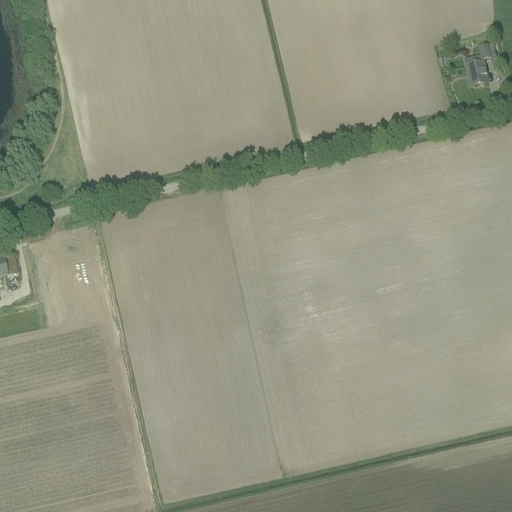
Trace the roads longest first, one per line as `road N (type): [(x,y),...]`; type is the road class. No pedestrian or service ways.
road 1 (unclassified): [(0,226),(511,109)]
road 2 (track): [(82,207),(39,0)]
